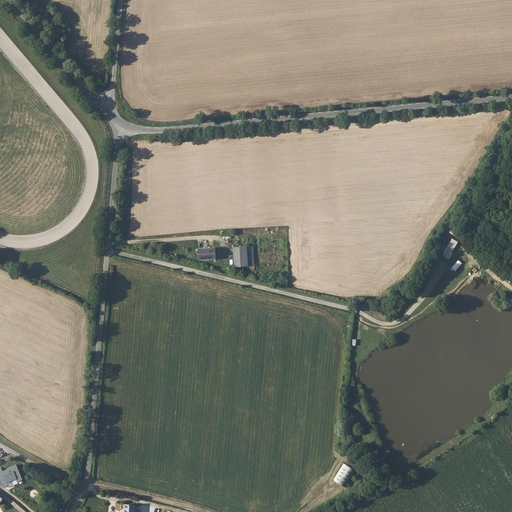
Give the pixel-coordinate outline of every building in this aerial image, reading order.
[(444,256),(451,259),(459,241),(452,238),(444,256)] [(443,254),(447,247),(443,245),(439,252),(443,254)] [(255,247),(235,248),(236,267),(256,266),(255,247)] [(217,249),(199,250),(200,260),(217,259),(217,249)] [(449,279),(443,287),(447,291),(453,282),(449,279)] [(0,457),(0,463),(10,460),(8,455),(0,457)] [(345,463),(334,480),(346,487),(356,470),(345,463)] [(1,467),(0,467),(0,486),(1,489),(23,480),(17,465),(3,471),(1,467)]
